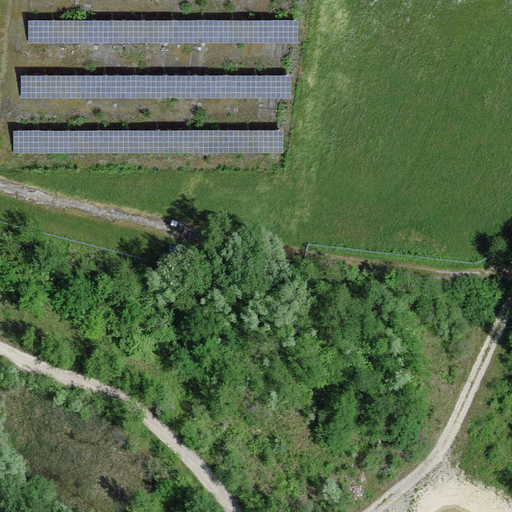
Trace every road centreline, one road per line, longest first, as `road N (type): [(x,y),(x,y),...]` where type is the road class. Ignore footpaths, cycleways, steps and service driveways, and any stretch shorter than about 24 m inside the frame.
road 1 (track): [(511,271),(392,275),(0,187)]
road 2 (track): [(236,511),(122,398),(0,350)]
road 3 (track): [(371,511),(433,452),(511,298)]
road 4 (track): [(25,0),(5,146)]
